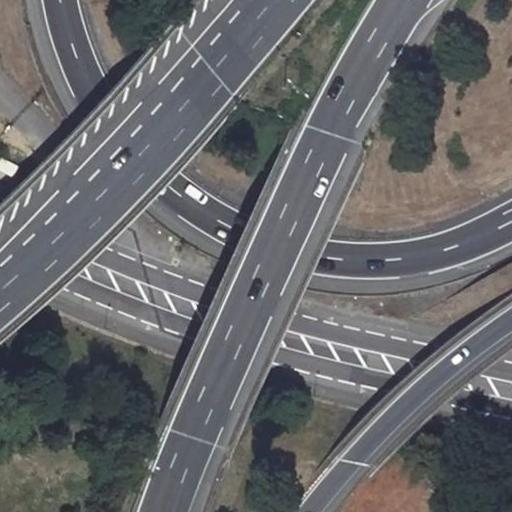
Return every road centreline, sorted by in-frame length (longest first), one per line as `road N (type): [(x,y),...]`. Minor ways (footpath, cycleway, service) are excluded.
road 1 (motorway): [(54,0),(87,105),(169,197),(220,231),(341,268),(446,256),(511,223)]
road 2 (trunk): [(161,511),(256,262),(403,0)]
road 3 (secondary): [(511,375),(311,327),(179,285),(0,209)]
road 4 (secondary): [(0,247),(167,321),(511,412)]
road 5 (trunk): [(268,0),(207,72),(0,276)]
road 6 (motorway): [(309,511),(407,404),(511,320)]
